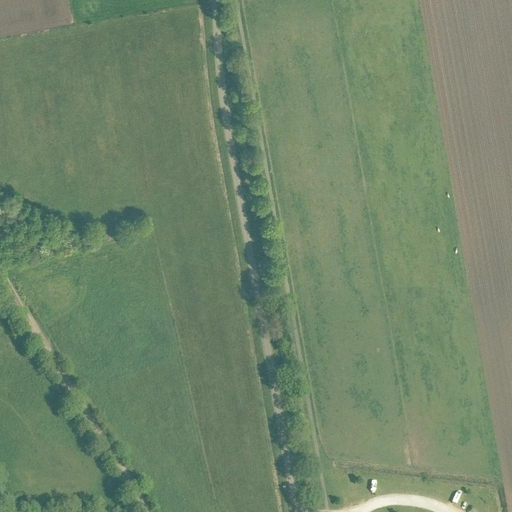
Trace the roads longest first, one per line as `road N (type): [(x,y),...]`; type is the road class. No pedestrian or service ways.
road 1 (unclassified): [(294,511),(220,84),(213,0)]
road 2 (track): [(0,270),(147,511)]
